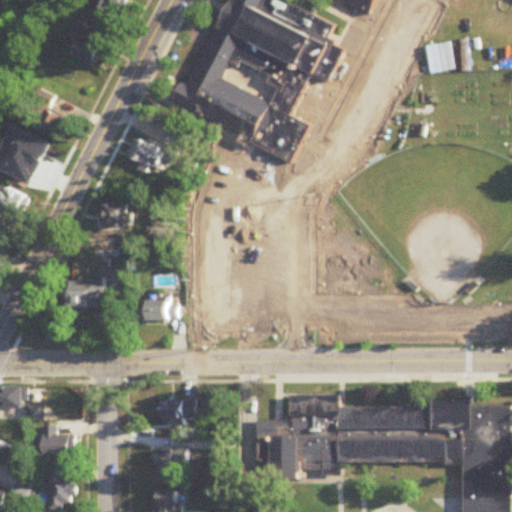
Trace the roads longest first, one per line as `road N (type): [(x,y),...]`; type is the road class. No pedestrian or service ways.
road 1 (residential): [(511,355),(0,357)]
road 2 (residential): [(172,0),(0,330)]
road 3 (residential): [(295,356),(295,181)]
road 4 (residential): [(107,357),(107,511)]
